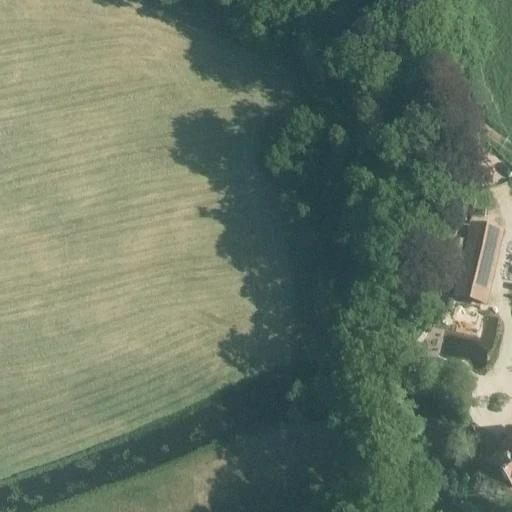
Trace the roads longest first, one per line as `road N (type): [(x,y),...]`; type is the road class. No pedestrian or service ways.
road 1 (track): [(511,230),(468,127),(419,67),(368,23)]
road 2 (track): [(511,398),(500,385),(501,313),(511,273)]
